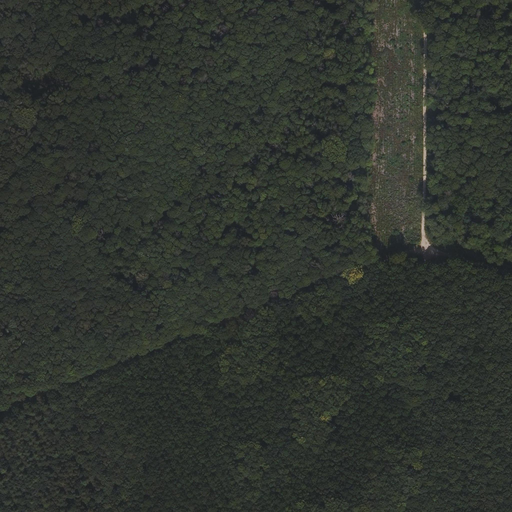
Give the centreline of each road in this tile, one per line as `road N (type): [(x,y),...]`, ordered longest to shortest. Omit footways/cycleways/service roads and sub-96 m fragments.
road 1 (track): [(422,511),(425,248)]
road 2 (track): [(425,248),(428,0)]
